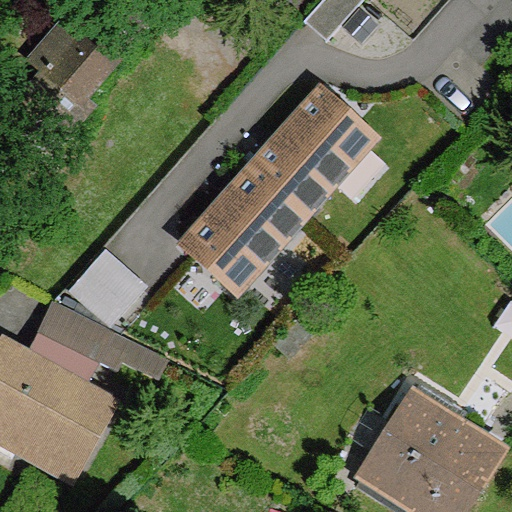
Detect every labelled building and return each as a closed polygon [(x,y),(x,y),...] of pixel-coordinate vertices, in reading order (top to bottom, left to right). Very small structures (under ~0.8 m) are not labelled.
[(150,0),(93,0),(11,96),(60,139),(167,14),(150,0)] [(379,141),(320,92),(183,253),(241,303),(379,141)] [(117,245),(82,286),(126,323),(160,283),(117,245)] [(2,327),(0,330),(0,445),(83,492),(158,359),(59,304),(36,346),(2,327)] [(469,511),(511,441),(418,384),(359,481),(409,511),(469,511)]
